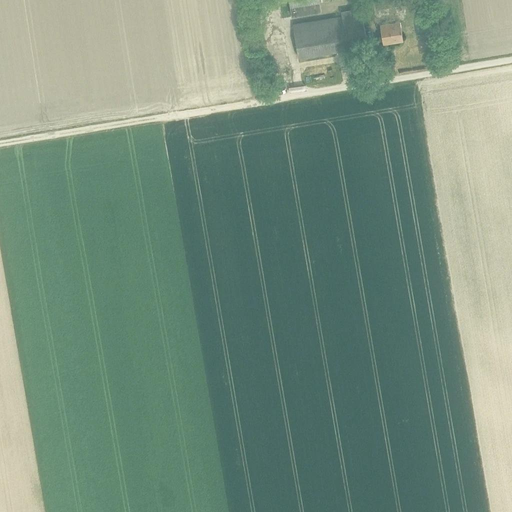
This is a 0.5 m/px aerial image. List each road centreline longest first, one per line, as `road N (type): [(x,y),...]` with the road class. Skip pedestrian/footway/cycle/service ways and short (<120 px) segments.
road 1 (track): [(0,143),(289,94)]
road 2 (unclassified): [(289,94),(511,59)]
